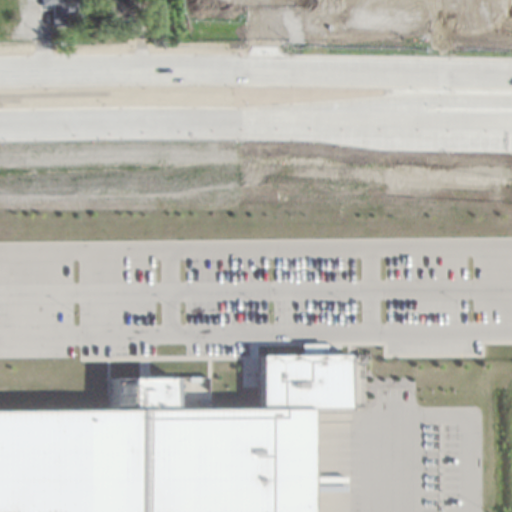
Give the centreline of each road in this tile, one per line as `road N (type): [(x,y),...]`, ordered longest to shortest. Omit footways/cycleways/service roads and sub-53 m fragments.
road 1 (primary): [(0,123),(511,116)]
road 2 (primary): [(511,76),(0,69)]
road 3 (primary): [(232,122),(377,100),(511,95)]
road 4 (primary): [(232,122),(511,126)]
